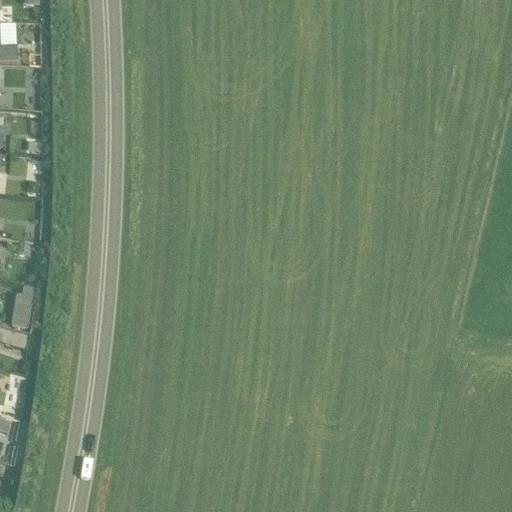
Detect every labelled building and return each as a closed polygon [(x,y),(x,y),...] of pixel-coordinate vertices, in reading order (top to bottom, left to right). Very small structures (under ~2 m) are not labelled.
[(0,36),(0,51),(17,51),(18,36),(0,36)] [(40,70),(40,58),(28,58),(28,70),(40,70)] [(23,100),(23,111),(37,112),(37,100),(23,100)] [(23,288),(17,317),(12,316),(10,327),(22,330),(26,330),(34,290),(26,289),(23,288)] [(22,337),(14,336),(12,347),(21,349),(23,350),(26,338),(22,337)] [(10,423),(0,420),(0,433),(7,435),(10,423)]
